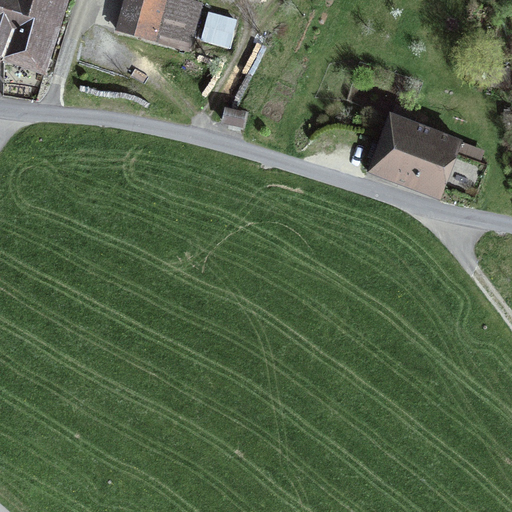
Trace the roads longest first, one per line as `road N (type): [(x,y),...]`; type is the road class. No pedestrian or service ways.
road 1 (unclassified): [(511,226),(215,137),(0,106)]
road 2 (track): [(418,204),(511,321)]
